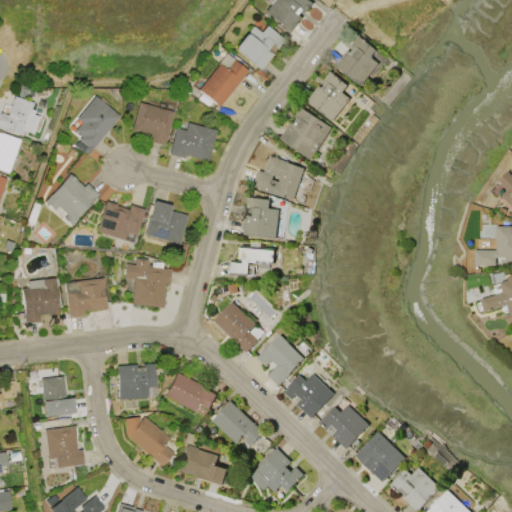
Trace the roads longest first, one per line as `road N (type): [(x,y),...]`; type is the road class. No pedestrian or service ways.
road 1 (residential): [(0,357),(127,339),(181,341),(205,351),(370,511)]
road 2 (residential): [(181,341),(229,167),(256,119),(340,15)]
road 3 (residential): [(88,344),(97,424),(111,458),(138,479),(235,511),(335,481)]
